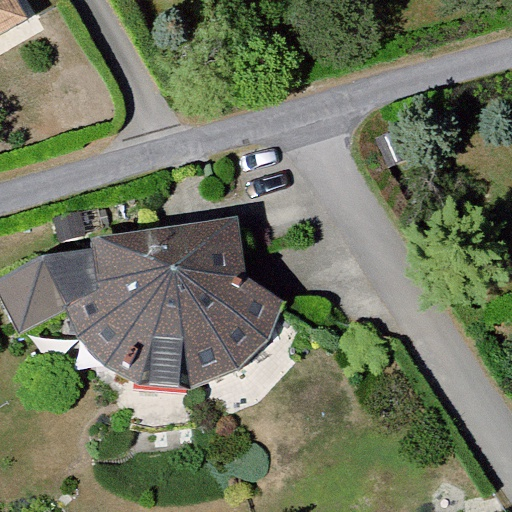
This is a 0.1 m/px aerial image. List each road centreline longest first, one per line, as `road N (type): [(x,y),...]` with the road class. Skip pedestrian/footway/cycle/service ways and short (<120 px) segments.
road 1 (residential): [(511,458),(298,115)]
road 2 (residential): [(298,115),(0,200)]
road 3 (residential): [(511,51),(298,115)]
